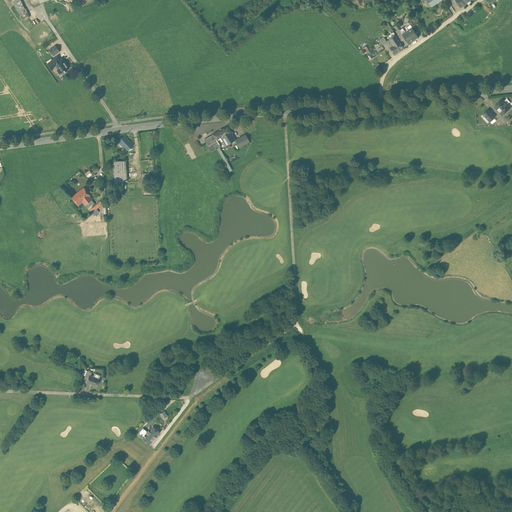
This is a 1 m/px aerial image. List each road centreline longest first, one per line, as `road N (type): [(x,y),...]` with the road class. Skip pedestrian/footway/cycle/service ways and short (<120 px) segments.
road 1 (unclassified): [(284,110),(296,323),(189,397),(0,391)]
road 2 (secondary): [(284,110),(0,147)]
road 3 (residential): [(382,101),(389,62),(482,0)]
road 4 (secondary): [(511,88),(382,101)]
